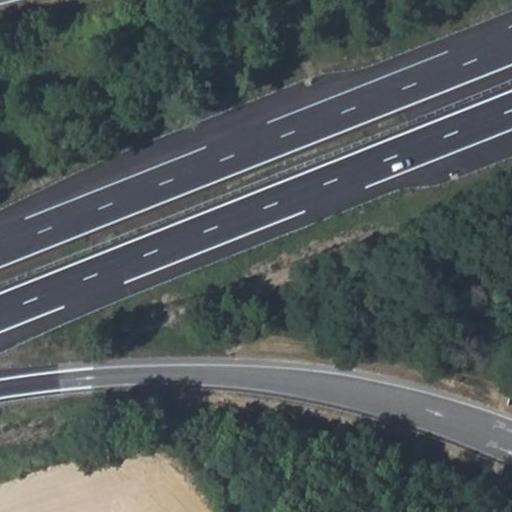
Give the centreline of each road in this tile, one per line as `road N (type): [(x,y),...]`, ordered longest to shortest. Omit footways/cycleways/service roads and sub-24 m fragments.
road 1 (motorway): [(0,314),(511,110)]
road 2 (motorway): [(511,45),(0,248)]
road 3 (motorway): [(0,387),(116,374),(310,380),(497,434)]
